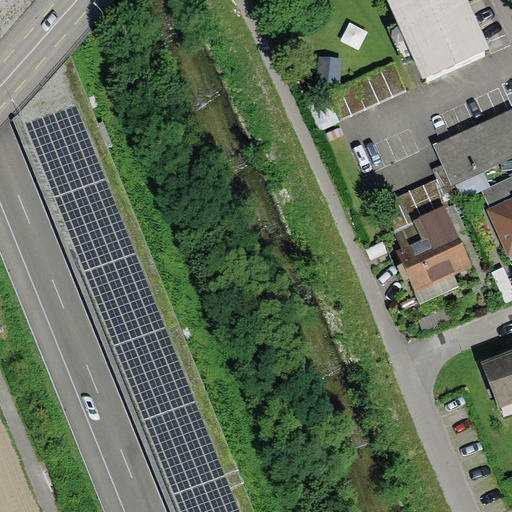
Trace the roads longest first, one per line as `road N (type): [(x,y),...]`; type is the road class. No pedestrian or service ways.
road 1 (motorway): [(206,511),(1,0)]
road 2 (track): [(412,361),(228,0)]
road 3 (motorway): [(0,156),(143,511)]
road 4 (residential): [(511,318),(412,361),(409,376),(462,511)]
road 5 (track): [(51,511),(0,384)]
